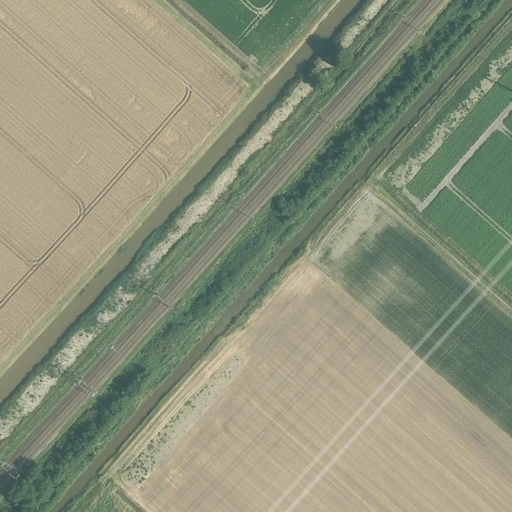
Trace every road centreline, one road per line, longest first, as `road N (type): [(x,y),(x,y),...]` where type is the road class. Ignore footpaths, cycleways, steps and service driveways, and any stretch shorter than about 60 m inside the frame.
road 1 (track): [(2,511),(46,499),(491,0)]
road 2 (track): [(0,450),(398,0)]
